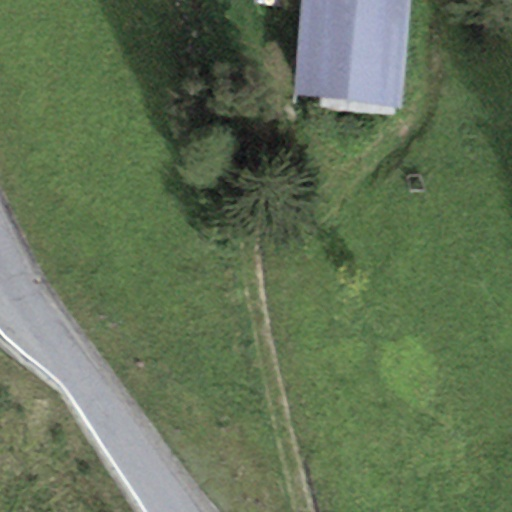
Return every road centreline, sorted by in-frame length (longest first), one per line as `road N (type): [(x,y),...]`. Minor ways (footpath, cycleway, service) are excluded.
road 1 (track): [(301,511),(226,247),(406,131),(421,0)]
road 2 (unclassified): [(0,250),(57,350),(181,511)]
